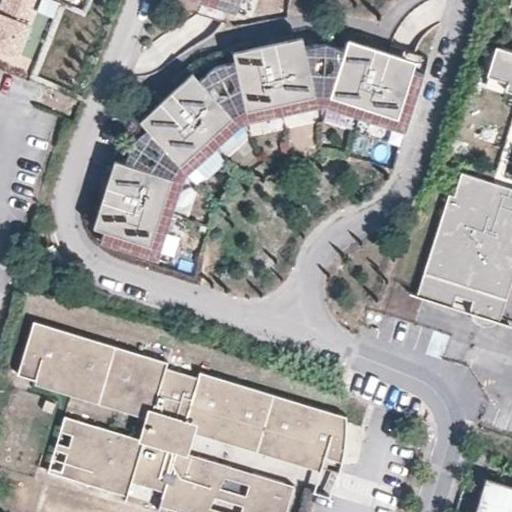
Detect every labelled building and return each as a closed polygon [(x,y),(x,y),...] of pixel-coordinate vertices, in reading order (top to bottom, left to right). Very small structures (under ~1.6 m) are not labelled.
[(33,0),(1,0),(0,4),(0,49),(17,56),(36,9),(31,8),(33,0)] [(196,0),(237,13),(240,0),(196,0)] [(407,131),(425,74),(326,42),(216,66),(132,143),(101,242),(158,260),(185,176),(244,122),(323,104),(407,131)] [(511,48),(497,44),(488,73),(509,79),(506,87),(511,89),(511,48)] [(511,186),(463,171),(456,194),(450,192),(429,264),(419,293),(461,307),(465,295),(482,299),(480,312),(481,319),(485,323),(490,325),(496,325),(501,321),(504,314),(511,287),(511,186)] [(482,299),(465,295),(461,307),(480,312),(482,299)] [(205,511),(228,468),(176,453),(184,426),(185,422),(265,446),(320,462),(319,467),(336,472),(339,465),(342,452),(344,435),(344,423),(342,415),(325,410),(260,391),(200,373),(197,379),(164,368),(166,362),(34,323),(18,376),(35,381),(43,356),(51,358),(45,380),(80,389),(151,411),(148,420),(143,439),(96,426),(80,482),(127,496),(131,483),(134,473),(166,483),(164,492),(160,506),(164,507),(178,511),(205,511)] [(80,389),(45,380),(51,358),(43,356),(35,381),(33,386),(101,406),(148,420),(151,411),(80,389)] [(51,474),(80,482),(96,426),(63,417),(48,472),(51,474)] [(185,422),(184,426),(319,467),(320,462),(265,446),(185,422)] [(240,511),(252,474),(228,468),(205,511),(240,511)] [(134,473),(131,483),(164,492),(166,483),(134,473)] [(275,511),(283,483),(252,474),(240,511),(275,511)] [(511,511),(511,484),(484,476),(473,511),(511,511)] [(285,511),(293,486),(283,483),(275,511),(285,511)]
